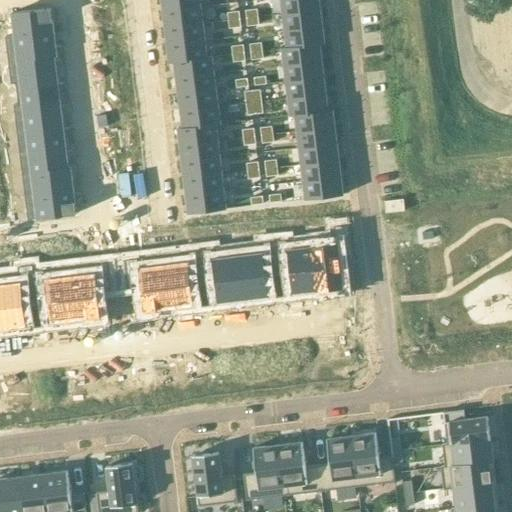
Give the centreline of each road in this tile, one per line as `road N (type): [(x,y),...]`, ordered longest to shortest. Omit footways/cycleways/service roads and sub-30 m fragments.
road 1 (residential): [(72,0),(96,202),(117,214),(143,213),(160,198),(138,0)]
road 2 (residential): [(339,0),(384,319)]
road 3 (residential): [(158,422),(395,393)]
road 4 (residential): [(384,319),(149,349)]
road 5 (residential): [(0,443),(158,422)]
road 6 (residential): [(149,349),(0,368)]
